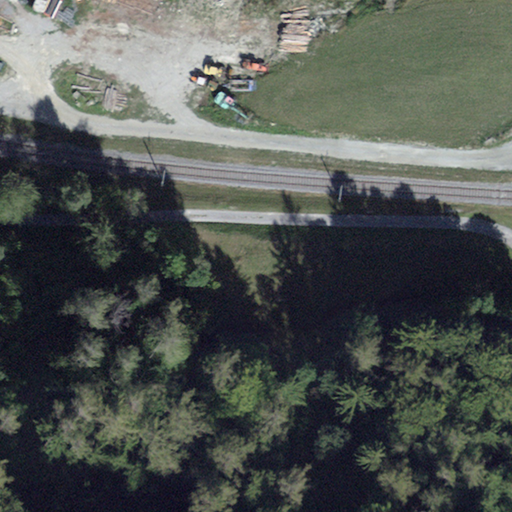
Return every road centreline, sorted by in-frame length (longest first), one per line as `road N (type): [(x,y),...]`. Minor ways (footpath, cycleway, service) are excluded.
road 1 (track): [(511,158),(400,155),(0,100)]
road 2 (track): [(511,231),(268,211),(66,219),(0,213)]
